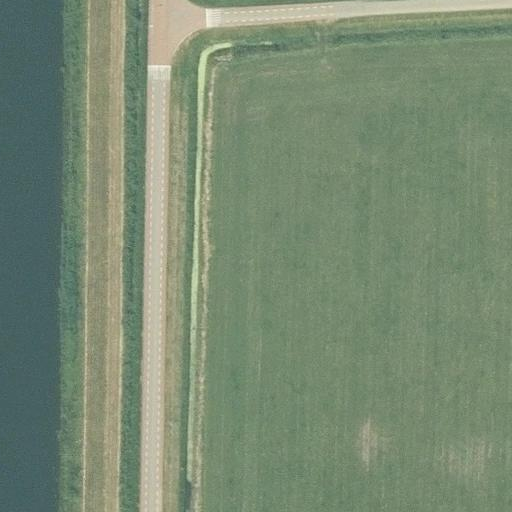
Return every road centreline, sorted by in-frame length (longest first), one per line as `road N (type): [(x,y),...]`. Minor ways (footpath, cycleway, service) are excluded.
road 1 (tertiary): [(149,511),(158,21)]
road 2 (unclassified): [(511,1),(158,21)]
